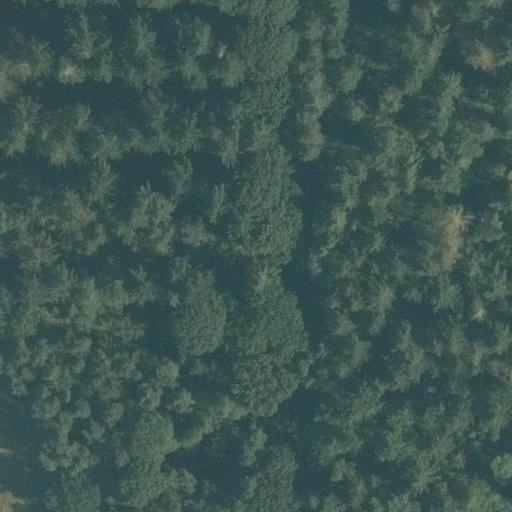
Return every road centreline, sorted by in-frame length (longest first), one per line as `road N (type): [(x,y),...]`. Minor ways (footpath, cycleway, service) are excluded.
road 1 (track): [(288,511),(288,0)]
road 2 (track): [(283,308),(0,307)]
road 3 (track): [(69,511),(23,412),(0,389)]
